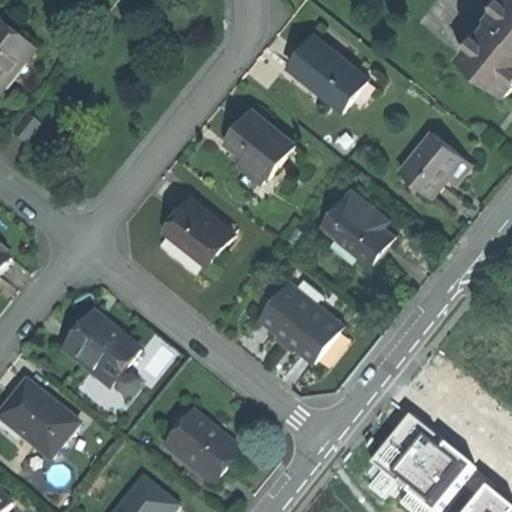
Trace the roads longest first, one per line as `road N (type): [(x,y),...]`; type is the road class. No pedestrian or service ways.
road 1 (residential): [(327,434),(83,238)]
road 2 (residential): [(252,0),(234,48),(83,238)]
road 3 (residential): [(511,213),(327,434)]
road 4 (residential): [(83,238),(0,346)]
